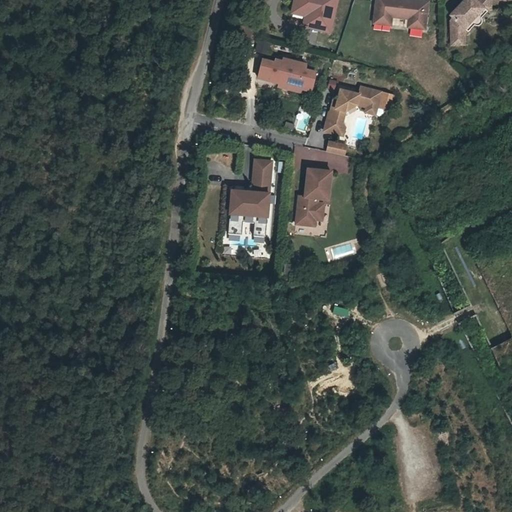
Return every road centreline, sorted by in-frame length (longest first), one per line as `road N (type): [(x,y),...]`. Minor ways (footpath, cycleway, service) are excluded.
road 1 (residential): [(156,511),(140,457),(183,148),(218,0)]
road 2 (residential): [(400,361),(401,390),(391,411),(285,511)]
